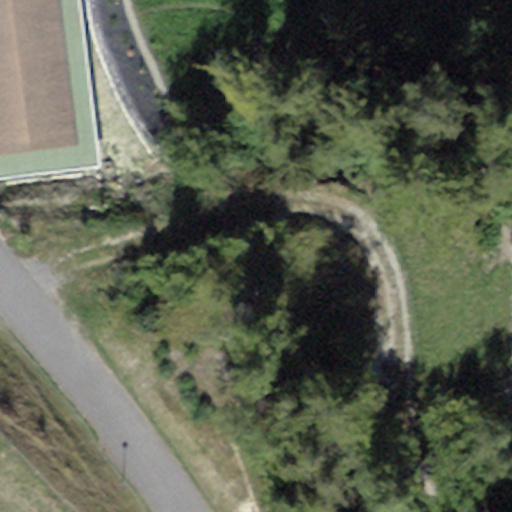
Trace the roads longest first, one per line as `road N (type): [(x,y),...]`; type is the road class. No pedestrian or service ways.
road 1 (track): [(429,511),(387,254),(343,212),(290,204),(220,214),(5,282)]
road 2 (unclassified): [(181,511),(116,412),(0,275)]
